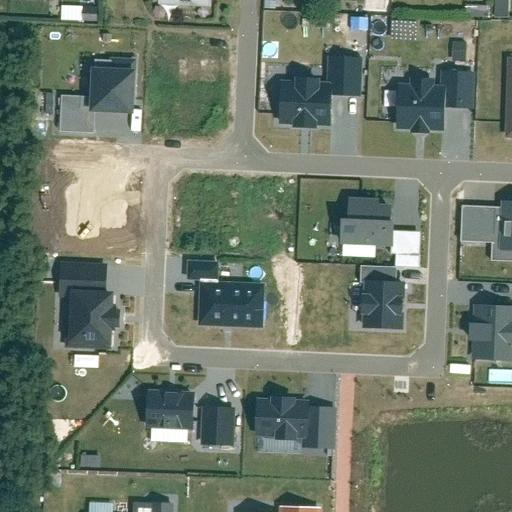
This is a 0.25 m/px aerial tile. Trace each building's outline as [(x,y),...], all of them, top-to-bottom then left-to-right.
[(511,0),(500,0),(500,17),(511,17),(511,0)] [(472,15),(495,16),(495,5),(472,5),(472,15)] [(64,8),(63,20),(94,20),(94,8),(64,8)] [(511,53),(506,53),(503,136),(511,136),(511,53)] [(329,76),(281,75),(279,124),(332,126),(333,93),(362,94),(364,56),(330,54),(329,76)] [(438,78),(400,76),(398,127),(446,129),(447,106),(474,107),(475,71),(439,69),(438,78)] [(89,97),(61,96),(60,132),(94,133),(95,112),(131,114),(132,73),(90,71),(89,97)] [(392,200),(343,198),(342,239),(392,241),(392,251),(417,252),(417,232),(391,232),(392,200)] [(503,208),(463,207),(462,240),(493,241),(492,259),(511,260),(511,202),(503,202),(503,208)] [(67,284),(103,285),(103,262),(57,261),(56,294),(67,295),(67,284)] [(196,322),(259,324),(261,281),(197,278),(196,322)] [(407,282),(361,280),(359,331),(405,333),(407,282)] [(65,337),(107,338),(109,286),(103,285),(67,284),(67,295),(65,337)] [(511,304),(474,303),(472,360),(511,360),(511,304)] [(143,424),(190,425),(191,389),(144,388),(143,424)] [(311,400),(259,398),(257,437),(305,439),(305,447),(333,448),(335,409),(311,408),(311,400)] [(232,403),(199,402),(198,443),(231,444),(232,403)] [(135,511),(179,511),(180,503),(136,500),(135,511)]
